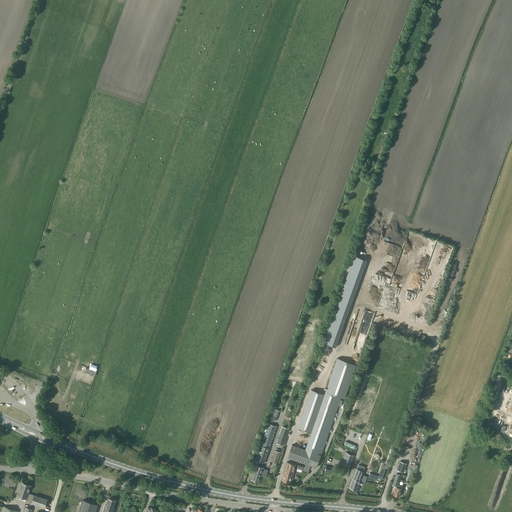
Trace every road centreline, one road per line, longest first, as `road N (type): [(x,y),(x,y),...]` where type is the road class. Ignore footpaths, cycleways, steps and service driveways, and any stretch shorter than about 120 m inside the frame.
road 1 (primary): [(387,511),(211,491),(77,450)]
road 2 (unclassified): [(297,511),(28,471)]
road 3 (unknown): [(271,500),(309,384)]
